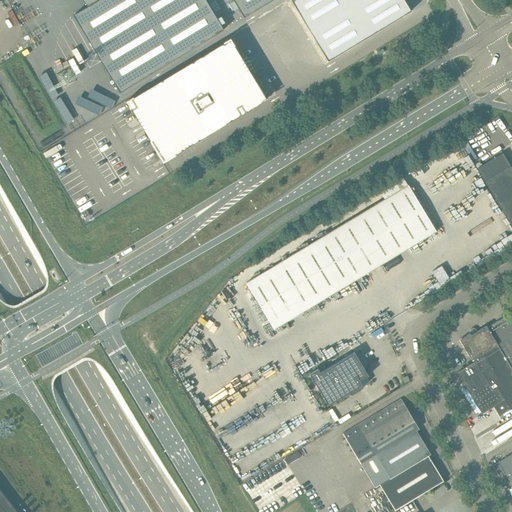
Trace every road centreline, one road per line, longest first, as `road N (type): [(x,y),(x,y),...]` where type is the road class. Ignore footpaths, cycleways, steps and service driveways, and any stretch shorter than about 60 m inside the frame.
road 1 (tertiary): [(93,313),(494,75)]
road 2 (primary): [(173,511),(0,225)]
road 3 (unclassified): [(484,511),(411,355),(411,328),(511,266)]
road 4 (tertiary): [(474,42),(225,194)]
road 5 (primary): [(0,270),(145,511)]
road 6 (primary): [(214,511),(93,313)]
road 7 (primary): [(11,360),(99,511)]
road 8 (tertiary): [(225,194),(179,237),(83,294)]
road 9 (tertiary): [(225,194),(75,281)]
road 10 (primary): [(75,281),(0,155)]
